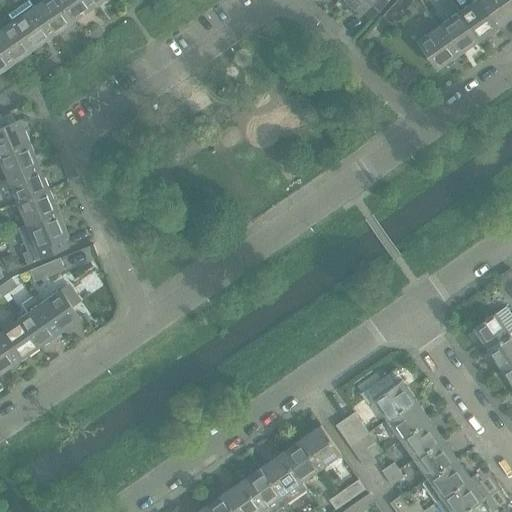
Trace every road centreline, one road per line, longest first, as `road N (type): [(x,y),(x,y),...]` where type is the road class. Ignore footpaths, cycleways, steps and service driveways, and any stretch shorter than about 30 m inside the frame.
road 1 (residential): [(147,324),(73,142),(276,0)]
road 2 (residential): [(120,511),(410,309)]
road 3 (residential): [(147,324),(426,129)]
road 4 (residential): [(284,0),(426,129)]
road 5 (residential): [(0,425),(147,324)]
road 6 (residential): [(511,456),(410,309)]
road 7 (residential): [(410,309),(511,237)]
